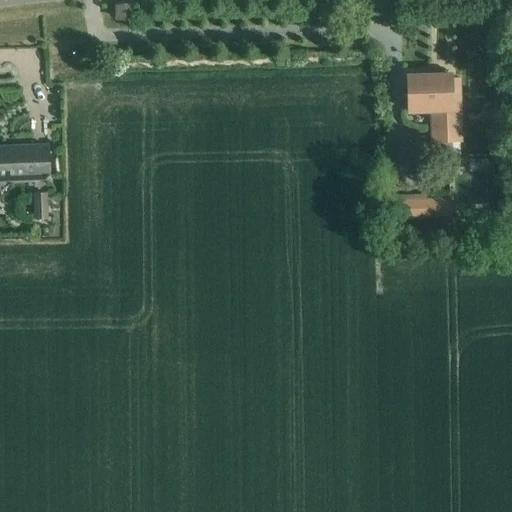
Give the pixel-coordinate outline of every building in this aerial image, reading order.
[(121,7),(117,7),(117,19),(131,19),(131,14),(131,6),(127,6),(122,6),(121,6),(121,7)] [(451,109),(451,74),(446,74),(446,70),(436,70),(436,74),(405,74),(406,110),(429,109),(430,141),(460,141),(460,108),(451,109)] [(47,145),(24,146),(24,151),(0,151),(0,174),(14,174),(14,179),(48,179),(47,145)] [(492,160),(482,160),(483,172),(492,171),(492,160)] [(47,194),(34,195),(35,221),(48,220),(47,194)] [(450,215),(450,198),(386,199),(387,216),(450,215)] [(35,227),(25,240),(39,239),(38,227),(35,227)]
